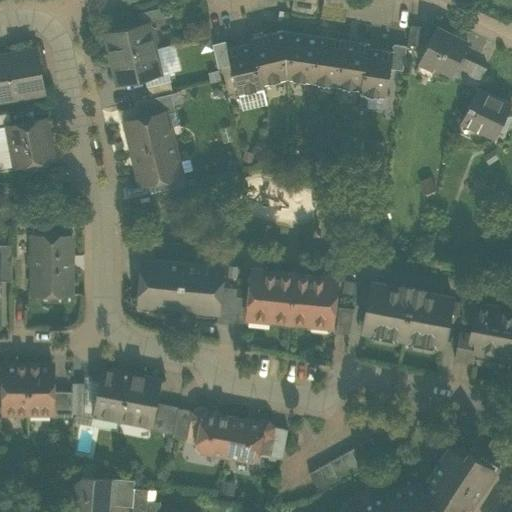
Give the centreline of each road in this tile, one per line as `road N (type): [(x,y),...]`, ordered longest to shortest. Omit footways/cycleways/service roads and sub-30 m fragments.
road 1 (residential): [(511,413),(104,340)]
road 2 (residential): [(54,10),(103,193),(104,340)]
